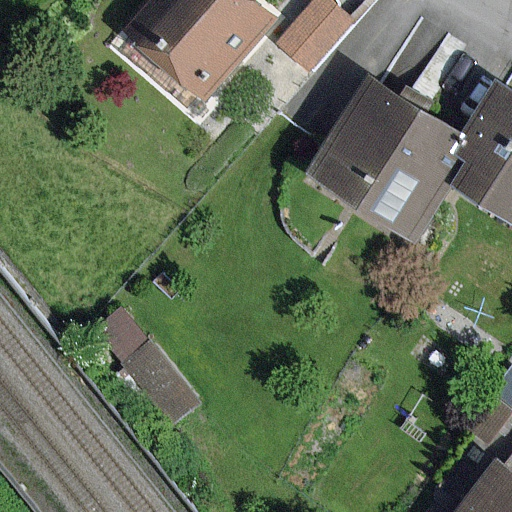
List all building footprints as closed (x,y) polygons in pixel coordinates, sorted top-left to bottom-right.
[(286,12),(271,0),(162,0),(142,24),(220,89),(286,12)] [(358,16),(338,0),(322,0),(288,40),(317,63),(358,16)] [(331,163),(428,224),(467,164),(477,148),(469,143),(479,126),(391,70),(331,163)] [(469,143),(477,148),(467,164),(511,191),(511,72),(479,126),(469,143)] [(470,511),(511,511),(511,454),(470,511)]
